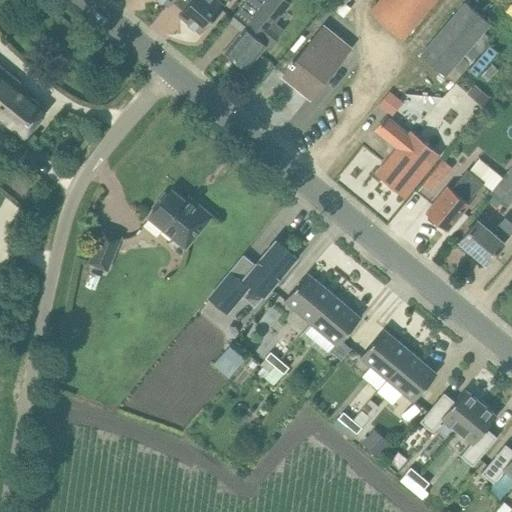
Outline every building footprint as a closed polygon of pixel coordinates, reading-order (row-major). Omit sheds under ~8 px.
[(190,0),(179,14),(201,32),(227,0),(190,0)] [(247,0),(260,10),(246,28),(245,27),(225,51),(247,69),(266,45),(269,48),(284,29),(275,21),(291,2),(288,0),(247,0)] [(333,0),(329,5),(340,13),(350,0),(333,0)] [(434,0),(379,0),(370,11),(402,38),(434,0)] [(466,3),(421,54),(446,75),(454,65),(463,73),(492,39),(483,32),(490,24),(466,3)] [(511,53),(511,52),(511,25),(501,47),(511,53)] [(350,47),(335,35),(323,26),(294,62),(293,61),(290,63),(292,65),(284,74),(310,96),(350,47)] [(511,53),(511,52),(484,81),(493,90),(511,70),(511,53)] [(0,66),(0,117),(23,137),(45,109),(16,86),(19,82),(0,66)] [(389,115),(401,100),(387,89),(375,103),(389,115)] [(409,135),(386,116),(375,130),(376,131),(377,130),(398,148),(378,173),(405,195),(438,154),(411,133),(409,135)] [(479,159),(469,171),(484,183),(492,189),(502,177),(479,159)] [(511,167),(503,178),(497,184),(511,196),(511,167)] [(447,186),(439,197),(426,212),(448,230),(469,203),(468,202),(484,183),(469,171),(467,170),(451,189),(447,186)] [(194,207),(171,189),(151,213),(174,232),(171,236),(185,248),(212,215),(197,203),(194,207)] [(478,220),(473,225),(460,241),(486,263),(504,242),(503,241),(511,230),(511,222),(505,217),(492,232),(478,220)] [(103,229),(89,262),(107,270),(121,236),(103,229)] [(276,240),(263,256),(256,264),(243,254),(207,296),(228,314),(243,296),(255,306),(265,294),(265,293),(274,283),(296,257),(276,240)] [(311,323),(334,295),(308,272),(284,300),(311,323)] [(334,295),(311,323),(338,345),(361,317),(334,295)] [(387,379),(410,351),(384,328),(360,356),(387,379)] [(280,360),(271,351),(265,358),(275,366),(280,360)] [(410,351),(387,379),(414,401),(437,373),(410,351)] [(228,378),(239,366),(224,352),(213,364),(228,378)] [(275,366),(284,373),(289,367),(280,360),(275,366)] [(443,418),(458,430),(481,402),(465,389),(455,401),(444,392),(420,421),(432,431),(443,418)] [(497,416),(481,402),(458,430),(472,442),(461,455),(474,466),(497,437),(487,428),(497,416)] [(348,425),(353,419),(343,411),(338,417),(348,425)] [(357,433),(362,427),(353,419),(348,425),(357,433)] [(373,452),(384,439),(372,429),(361,442),(373,452)] [(505,470),(511,475),(511,448),(506,443),(481,472),(494,483),(505,470)] [(415,481),(420,475),(411,467),(405,473),(415,481)] [(424,488),(429,482),(420,475),(415,481),(424,488)]
